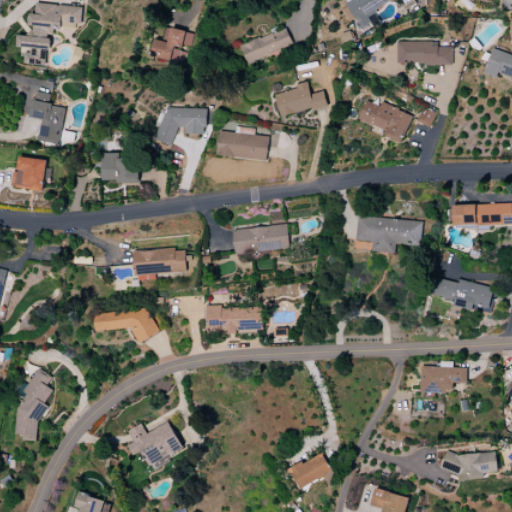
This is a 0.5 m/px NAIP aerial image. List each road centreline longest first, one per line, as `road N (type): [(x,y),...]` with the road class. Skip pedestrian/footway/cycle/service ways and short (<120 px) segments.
road 1 (residential): [(33,511),(78,428),(137,381),(173,368),(511,345)]
road 2 (residential): [(0,219),(73,222),(338,182),(511,173)]
road 3 (residential): [(403,351),(338,511)]
